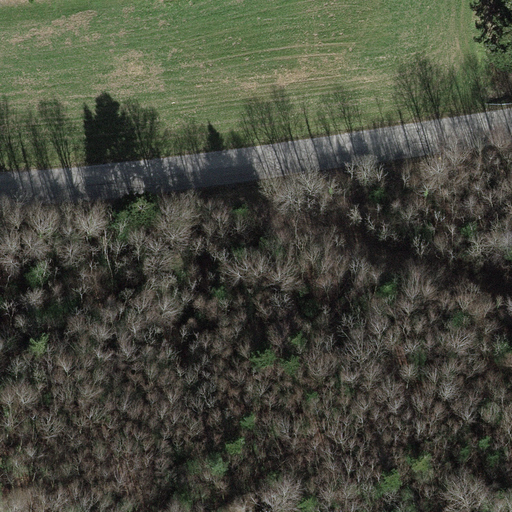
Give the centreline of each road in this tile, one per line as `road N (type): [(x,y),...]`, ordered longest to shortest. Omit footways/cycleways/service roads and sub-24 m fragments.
road 1 (unclassified): [(0,184),(511,128)]
road 2 (track): [(214,166),(314,230),(511,316)]
